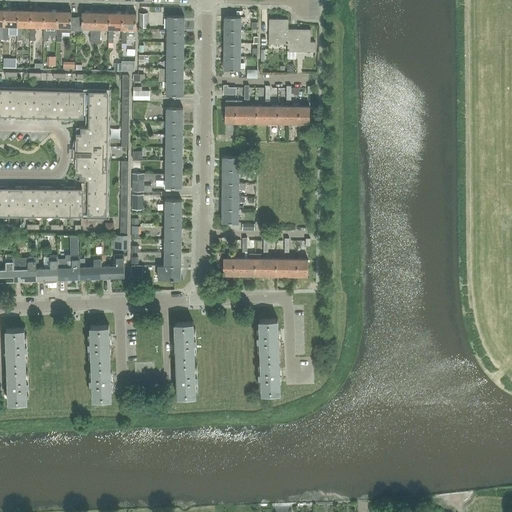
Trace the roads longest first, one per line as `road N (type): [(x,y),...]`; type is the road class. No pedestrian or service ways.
road 1 (residential): [(164,301),(167,376),(122,378),(119,303)]
road 2 (residential): [(204,233),(206,81)]
road 3 (residential): [(303,371),(290,372),(287,297),(224,299)]
